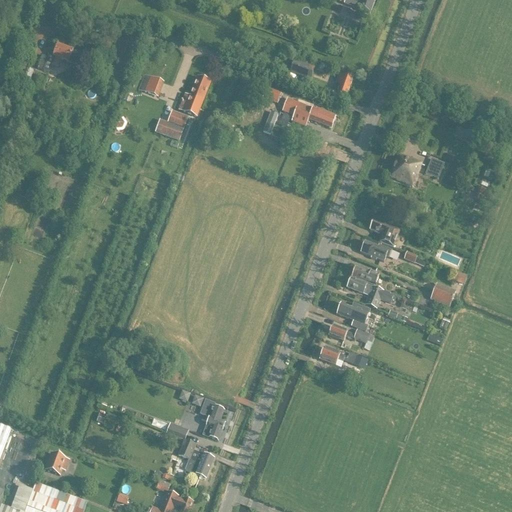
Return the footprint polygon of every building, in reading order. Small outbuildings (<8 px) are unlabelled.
[(361,6),(360,10),(371,14),(376,0),(338,0),(345,3),(346,0),(361,6)] [(81,53),(57,44),(53,55),(49,53),(47,57),(42,55),(37,68),(49,72),(52,64),(58,66),(61,59),(68,62),(69,62),(77,65),(81,53)] [(311,76),(315,66),(296,59),(292,69),(311,76)] [(9,86),(25,92),(33,73),(16,67),(9,86)] [(164,82),(145,75),(139,89),(158,96),(164,82)] [(346,100),(354,80),(340,75),(336,84),(341,86),(337,97),(346,100)] [(289,87),(288,76),(276,77),(277,88),(289,87)] [(211,82),(197,77),(184,111),(197,117),(211,82)] [(281,94),(266,88),(263,98),(278,103),(281,94)] [(293,115),(291,121),(306,126),(308,119),(332,128),(336,117),(298,102),(296,110),(293,115)] [(187,117),(172,112),(168,123),(160,120),(156,132),(179,140),(187,117)] [(121,118),(116,119),(113,124),(117,128),(122,128),(124,123),(121,118)] [(477,132),(458,125),(455,134),(473,141),(477,132)] [(411,186),(420,164),(398,156),(389,178),(411,186)] [(438,179),(443,165),(431,160),(426,174),(438,179)] [(400,231),(373,221),(369,230),(382,235),(379,242),(394,248),(400,231)] [(365,241),(361,252),(385,261),(386,256),(389,258),(392,250),(379,244),(378,246),(365,241)] [(417,257),(407,252),(405,258),(415,262),(415,261),(416,259),(417,257)] [(415,263),(424,267),(426,263),(416,259),(415,261),(415,262),(415,263)] [(366,273),(354,268),(351,277),(380,288),(381,285),(375,283),(378,274),(367,270),(366,273)] [(454,270),(450,278),(462,283),(466,275),(454,270)] [(350,278),(346,288),(363,295),(364,293),(369,295),(365,305),(376,310),(380,299),(387,302),(390,294),(350,278)] [(433,292),(451,300),(454,293),(436,285),(433,292)] [(451,300),(433,292),(430,299),(448,307),(451,300)] [(351,308),(341,304),(337,314),(354,321),(351,326),(366,332),(368,326),(364,325),(370,310),(353,303),(351,308)] [(398,313),(391,310),(388,316),(396,319),(398,314),(398,313)] [(355,335),(332,326),(329,336),(344,342),(346,337),(354,340),(353,340),(355,341),(355,340),(366,344),(370,335),(357,330),(355,335)] [(437,336),(434,343),(440,346),(443,338),(437,336)] [(340,354),(324,348),(320,360),(335,366),(338,360),(343,362),(343,361),(346,362),(352,364),(353,362),(362,366),(364,360),(355,357),(356,355),(350,353),(348,358),(345,357),(345,356),(340,354)] [(355,357),(364,360),(362,366),(365,367),(368,360),(356,355),(355,357)] [(216,403),(205,400),(200,414),(209,417),(202,436),(219,442),(226,423),(221,421),(225,410),(215,406),(216,403)] [(99,413),(96,421),(104,424),(107,416),(99,413)] [(0,511),(17,511),(0,505),(0,501),(4,492),(0,490),(0,457),(10,431),(10,429),(0,425),(0,511)] [(187,432),(170,426),(167,434),(184,440),(187,432)] [(184,440),(182,447),(193,451),(196,445),(184,440)] [(182,447),(178,455),(189,460),(185,470),(191,472),(206,478),(214,459),(199,453),(199,454),(193,452),(193,451),(182,447)] [(60,475),(66,458),(52,453),(46,470),(60,475)] [(155,471),(153,478),(159,480),(162,473),(155,471)] [(25,511),(64,511),(70,499),(36,486),(25,511)] [(127,497),(119,494),(117,502),(124,504),(127,497)] [(159,511),(154,510),(153,511),(173,511),(174,510),(179,511),(191,511),(194,504),(185,500),(184,501),(179,499),(179,498),(167,494),(160,511),(159,511)] [(64,511),(84,511),(87,505),(70,499),(64,511)]
